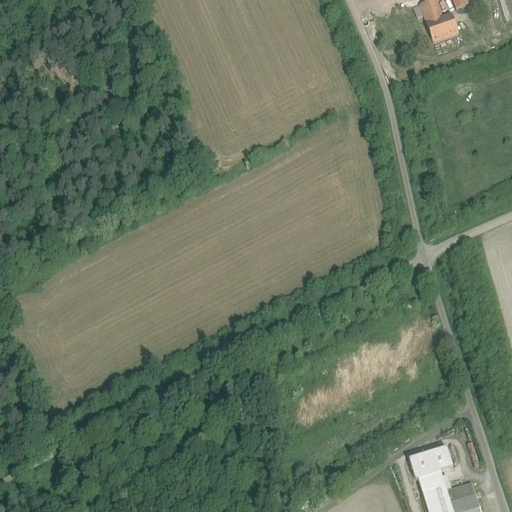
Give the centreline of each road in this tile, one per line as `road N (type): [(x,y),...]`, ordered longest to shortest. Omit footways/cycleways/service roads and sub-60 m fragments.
road 1 (unclassified): [(349,0),(382,76),(423,257),(503,511)]
road 2 (track): [(0,480),(423,257)]
road 3 (track): [(472,412),(319,511)]
